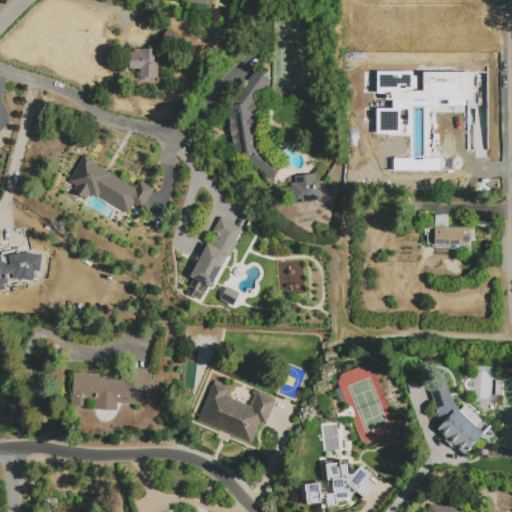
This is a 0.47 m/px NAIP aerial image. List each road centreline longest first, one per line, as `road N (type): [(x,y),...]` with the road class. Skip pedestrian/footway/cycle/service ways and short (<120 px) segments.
road 1 (residential): [(0,447),(188,457),(256,511)]
road 2 (residential): [(511,174),(510,0)]
